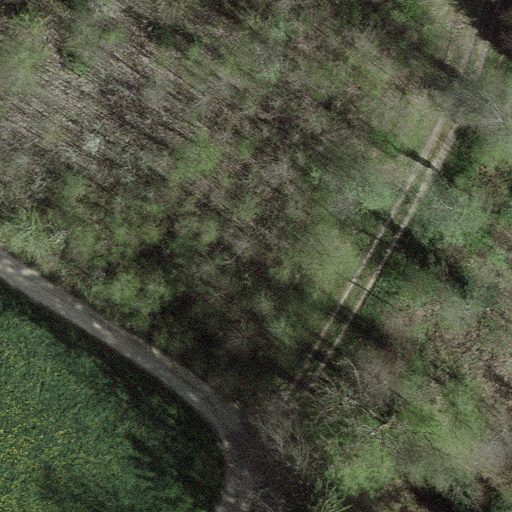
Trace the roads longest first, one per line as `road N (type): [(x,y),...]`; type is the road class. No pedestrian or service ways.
road 1 (track): [(272,437),(462,75),(489,0)]
road 2 (track): [(224,511),(272,437),(0,261)]
